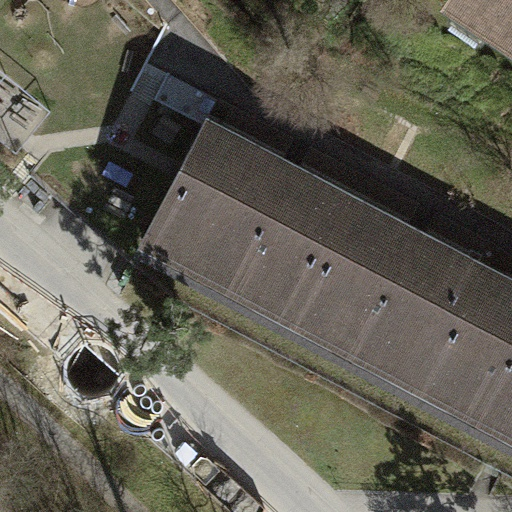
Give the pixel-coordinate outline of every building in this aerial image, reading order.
[(511,0),(446,0),(511,43),(511,0)] [(0,125),(28,145),(54,109),(0,70),(0,125)] [(142,249),(283,323),(347,199),(202,123),(172,179),(177,182),(142,249)] [(283,323),(410,389),(475,266),(347,199),(283,323)] [(511,285),(475,266),(410,389),(511,442),(511,285)]
